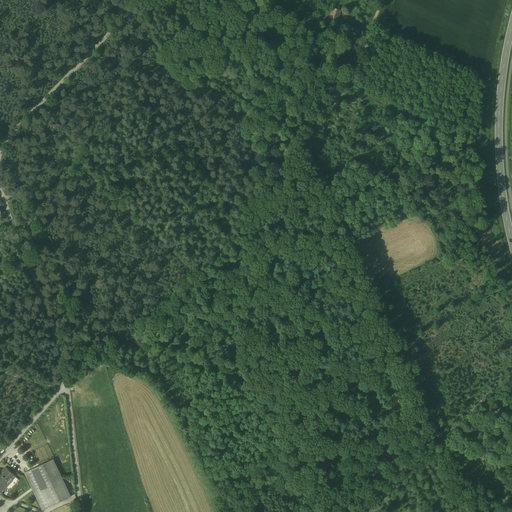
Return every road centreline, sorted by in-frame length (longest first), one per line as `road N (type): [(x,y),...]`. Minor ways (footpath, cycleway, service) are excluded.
road 1 (track): [(382,0),(351,81),(299,154),(168,303),(85,361),(67,386)]
road 2 (track): [(309,139),(447,439)]
road 3 (track): [(447,439),(304,402),(344,511)]
road 4 (track): [(299,154),(290,322),(304,402)]
road 5 (residential): [(0,181),(55,324),(67,386)]
road 6 (secondary): [(511,27),(498,119),(511,240)]
road 7 (residential): [(139,0),(11,133),(0,155)]
road 8 (residential): [(67,386),(82,511)]
